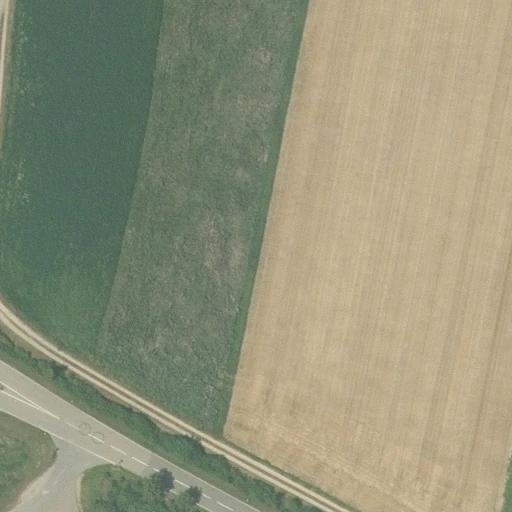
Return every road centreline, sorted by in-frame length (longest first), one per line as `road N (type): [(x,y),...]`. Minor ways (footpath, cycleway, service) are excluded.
road 1 (track): [(285,511),(25,363),(0,339)]
road 2 (track): [(0,139),(15,0)]
